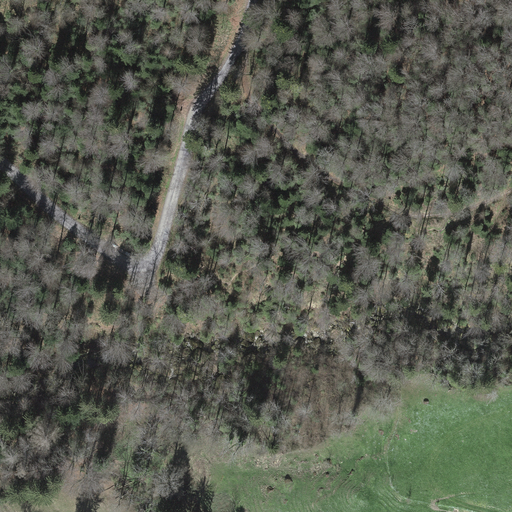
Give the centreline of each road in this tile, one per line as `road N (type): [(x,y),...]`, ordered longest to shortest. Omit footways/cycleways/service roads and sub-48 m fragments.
road 1 (unclassified): [(0,162),(102,249),(148,267),(161,258),(190,118),(254,0)]
road 2 (track): [(208,96),(230,78),(247,82),(275,137),(311,172),(418,217)]
